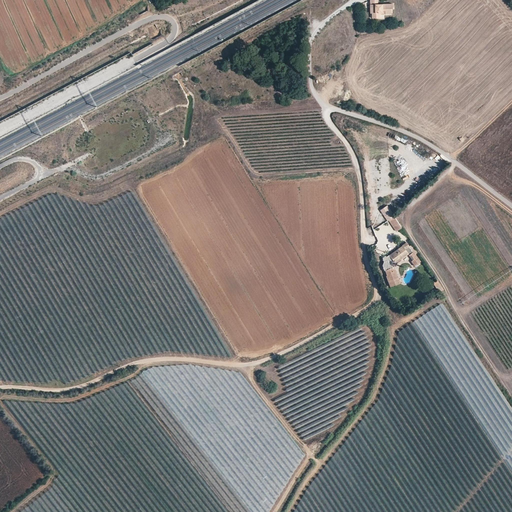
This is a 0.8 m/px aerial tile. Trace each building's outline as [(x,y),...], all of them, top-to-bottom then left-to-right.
[(372,0),(370,0),(370,13),(372,13),(372,18),(381,18),(381,14),(392,14),(391,9),(393,9),(393,3),(379,3),(378,0),(372,0)] [(382,210),(388,221),(394,217),(388,206),(382,210)] [(397,232),(402,229),(396,220),(391,223),(397,232)] [(398,279),(393,264),(395,261),(394,260),(400,257),(402,259),(409,255),(413,261),(412,262),(415,266),(421,262),(415,253),(414,253),(410,247),(411,246),(408,242),(404,244),(404,245),(395,251),(390,254),(387,256),(387,261),(384,263),(382,267),(384,271),(385,271),(387,276),(386,277),(388,282),(398,279)] [(400,283),(398,279),(388,282),(390,287),(400,283)]
